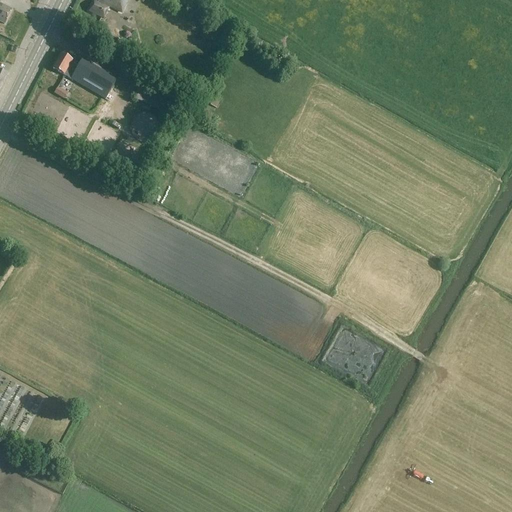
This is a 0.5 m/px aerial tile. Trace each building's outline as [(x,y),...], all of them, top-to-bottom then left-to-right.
[(0,0),(0,23),(4,25),(11,11),(0,5),(0,0)] [(109,8),(121,14),(128,0),(97,0),(97,2),(93,0),(87,13),(103,21),(109,8)] [(135,47),(130,56),(151,69),(156,60),(135,47)] [(91,57),(126,78),(130,70),(96,50),(91,57)] [(52,70),(88,91),(103,99),(105,100),(119,76),(84,56),(75,72),(68,68),(72,61),(61,55),(52,70)] [(194,86),(183,79),(179,86),(190,92),(194,86)] [(141,82),(135,101),(171,114),(177,95),(141,82)] [(200,113),(205,102),(199,99),(194,110),(200,113)] [(5,408),(12,412),(27,384),(20,380),(5,408)] [(30,382),(18,408),(26,412),(38,386),(30,382)] [(0,394),(5,397),(8,392),(2,388),(0,391),(0,394)] [(31,419),(37,407),(32,405),(26,417),(31,419)]
